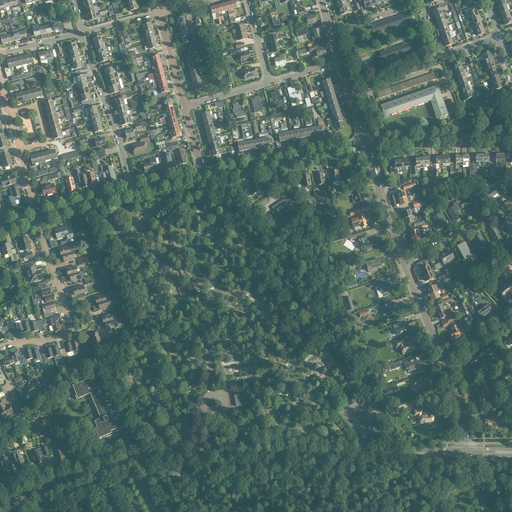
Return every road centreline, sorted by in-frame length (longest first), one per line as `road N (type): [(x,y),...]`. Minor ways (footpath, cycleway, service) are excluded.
road 1 (secondary): [(463,452),(151,454),(89,470)]
road 2 (residential): [(132,191),(83,39),(73,34)]
road 3 (residential): [(203,176),(366,146)]
road 4 (residential): [(366,146),(511,136)]
road 5 (tertiary): [(406,261),(366,146)]
road 6 (residential): [(406,261),(511,200)]
